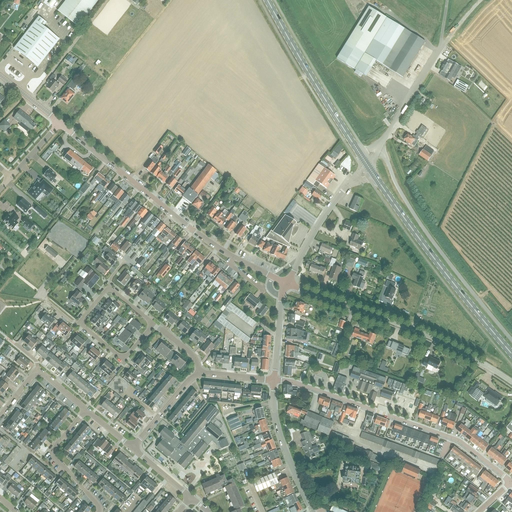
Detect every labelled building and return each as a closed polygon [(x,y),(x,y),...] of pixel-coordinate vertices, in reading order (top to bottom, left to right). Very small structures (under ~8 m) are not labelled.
[(66,0),(58,11),(78,27),(98,0),(66,0)] [(403,78),(425,42),(387,18),(369,7),(337,59),(357,71),(355,73),(360,76),(361,73),(367,77),(377,61),(383,65),(403,78)] [(38,67),(59,39),(43,27),(47,23),(39,17),(14,49),(38,67)] [(441,71),(439,75),(449,81),(452,77),(451,77),(457,65),(448,60),(446,63),(444,62),(440,70),(441,71)] [(64,86),(67,81),(61,76),(58,81),(56,83),(53,81),(56,77),(53,75),(47,83),(49,84),(47,88),(53,92),(58,85),(60,83),(64,86)] [(63,98),(64,99),(64,101),(66,102),(67,102),(68,102),(73,95),(75,93),(71,90),(72,90),(77,84),(80,80),(76,77),(67,88),(70,90),(69,90),(63,98)] [(85,98),(80,94),(75,100),(78,103),(73,108),(75,110),(75,111),(78,113),(79,112),(80,113),(86,104),(83,101),(85,98)] [(21,127),(28,132),(29,131),(31,132),(36,125),(28,119),(29,117),(20,110),(14,118),(22,125),(21,127)] [(417,134),(416,137),(418,138),(420,136),(422,137),(427,129),(422,126),(418,131),(416,133),(417,134)] [(405,139),(404,140),(411,144),(415,147),(418,141),(419,139),(418,138),(416,137),(414,136),(413,138),(408,134),(407,137),(406,137),(405,138),(405,139)] [(157,155),(163,148),(159,145),(153,152),(157,155)] [(426,146),(423,150),(431,156),(434,152),(426,146)] [(423,150),(420,155),(428,161),(432,164),(436,159),(431,156),(423,150)] [(88,175),(93,169),(70,151),(64,158),(80,171),(81,170),(83,172),(82,173),(84,174),(85,173),(88,175)] [(150,161),(144,168),(149,172),(158,160),(153,156),(150,161)] [(161,163),(160,162),(159,161),(151,173),(156,177),(161,170),(157,167),(158,166),(159,166),(161,163)] [(176,165),(175,166),(171,171),(174,173),(177,168),(178,168),(181,164),(177,161),(174,164),(176,165)] [(317,188),(320,184),(326,189),(335,176),(319,164),(307,181),(317,188)] [(164,169),(166,170),(163,173),(161,172),(157,178),(163,183),(168,177),(165,175),(169,171),(171,169),(167,165),(164,169)] [(191,204),(216,171),(208,165),(190,189),(189,189),(182,197),(191,204)] [(185,174),(181,179),(184,182),(188,176),(187,176),(193,169),(191,167),(185,174)] [(172,178),(166,185),(168,186),(168,187),(170,188),(171,188),(177,182),(175,180),(182,171),(178,168),(171,177),(172,178)] [(57,177),(50,170),(44,176),(52,183),(57,177)] [(100,184),(104,178),(99,173),(90,184),(92,185),(94,183),(95,183),(96,181),(100,184)] [(98,186),(96,189),(96,188),(100,192),(102,190),(104,188),(105,189),(110,183),(107,180),(108,180),(105,178),(104,178),(100,184),(98,186)] [(32,189),(28,193),(35,199),(42,192),(47,196),(53,189),(44,181),(40,185),(37,183),(34,186),(34,187),(32,189)] [(86,183),(81,189),(81,190),(80,191),(83,194),(85,192),(85,193),(90,186),(86,183)] [(184,189),(187,185),(185,183),(181,187),(179,186),(174,191),(181,197),(186,191),(184,189)] [(108,200),(117,188),(112,185),(108,191),(106,194),(108,196),(106,199),(108,200)] [(318,200),(322,195),(316,190),(316,189),(313,187),(310,190),(314,192),(312,195),(318,200)] [(304,197),(307,192),(302,188),(298,193),(304,197)] [(113,196),(111,199),(116,203),(123,193),(122,192),(122,191),(120,191),(118,189),(113,196)] [(95,203),(97,201),(101,196),(98,194),(93,201),(95,203)] [(118,201),(114,205),(117,208),(121,203),(124,205),(130,198),(125,194),(119,201),(118,201)] [(357,213),(363,200),(356,196),(350,209),(357,213)] [(26,214),(32,207),(23,199),(17,206),(26,214)] [(201,206),(202,203),(197,199),(192,205),(198,209),(200,210),(202,207),(201,206)] [(126,218),(126,217),(137,204),(133,201),(128,207),(129,208),(123,216),(124,217),(126,218)] [(303,201),(301,203),(304,205),(302,208),(309,213),(309,212),(310,212),(311,211),(311,210),(312,208),(303,201)] [(214,209),(218,204),(216,202),(206,214),(211,218),(217,211),(214,209)] [(299,209),(289,203),(284,212),(294,218),(299,209)] [(137,204),(126,217),(129,219),(134,213),(136,214),(141,208),(137,204)] [(37,206),(34,209),(45,219),(47,216),(48,215),(38,206),(37,206)] [(142,208),(130,224),(127,227),(130,229),(136,221),(137,222),(140,217),(142,219),(147,212),(142,208)] [(123,211),(121,209),(115,216),(117,218),(118,218),(123,211)] [(219,213),(213,220),(218,223),(218,224),(219,225),(220,225),(221,225),(226,218),(228,220),(235,212),(232,209),(230,213),(229,212),(226,215),(223,212),(221,214),(219,213)] [(242,214),(238,219),(241,221),(245,216),(247,213),(244,211),(242,214)] [(140,225),(142,227),(140,229),(143,231),(153,217),(149,213),(140,225)] [(9,215),(3,221),(12,230),(18,224),(16,222),(19,219),(13,214),(10,217),(9,215)] [(298,228),(298,225),(296,224),(297,224),(285,215),(273,232),(271,231),(271,230),(266,238),(287,247),(289,244),(291,235),(292,237),(295,235),(297,231),(298,228)] [(233,223),(237,218),(234,216),(225,228),(231,232),(236,225),(233,223)] [(243,223),(234,234),(237,236),(237,237),(238,238),(239,238),(240,238),(241,239),(242,239),(244,236),(244,235),(243,234),(246,230),(243,228),(246,224),(244,223),(248,218),(245,216),(241,221),(243,223)] [(26,218),(22,222),(30,229),(34,225),(26,218)] [(154,218),(147,227),(145,230),(147,232),(149,229),(152,231),(159,222),(154,218)] [(350,232),(353,225),(346,222),(343,228),(350,232)] [(160,233),(165,227),(161,223),(156,230),(155,229),(151,234),(153,236),(157,231),(160,233)] [(256,225),(253,231),(252,230),(249,235),(252,237),(248,243),(255,247),(258,241),(255,239),(257,236),(253,234),(255,232),(256,233),(259,227),(256,225)] [(157,237),(156,238),(162,243),(163,242),(166,238),(171,232),(166,228),(160,235),(160,234),(157,237)] [(171,232),(166,238),(163,242),(165,244),(169,240),(171,242),(176,235),(171,232)] [(360,250),(363,242),(357,240),(359,236),(353,234),(351,240),(352,240),(350,245),(357,248),(356,249),(360,250)] [(167,249),(169,250),(171,248),(172,248),(174,245),(176,247),(182,240),(177,236),(167,249)] [(139,237),(134,244),(137,246),(141,241),(141,242),(143,239),(139,237)] [(115,241),(114,243),(110,248),(116,253),(120,248),(116,245),(120,240),(118,238),(117,239),(115,241)] [(126,241),(119,250),(124,254),(131,245),(126,241)] [(266,243),(263,251),(264,252),(265,253),(266,252),(269,254),(274,242),(271,241),(270,245),(266,243)] [(178,251),(179,252),(177,254),(181,257),(189,246),(185,242),(178,251)] [(334,249),(333,248),(322,244),(320,250),(330,254),(332,255),(334,249)] [(276,257),(277,256),(278,253),(280,249),(281,249),(282,247),(278,245),(277,248),(274,246),(270,254),(276,257)] [(181,257),(179,259),(176,264),(179,266),(184,260),(183,259),(187,254),(189,256),(194,250),(189,246),(181,257)] [(58,255),(48,247),(45,250),(51,255),(51,256),(55,259),(58,255)] [(102,257),(104,259),(112,266),(116,261),(111,256),(113,254),(107,248),(103,253),(102,255),(102,257)] [(278,253),(277,256),(284,260),(287,254),(286,254),(287,250),(284,249),(282,252),(281,252),(281,254),(278,253)] [(196,251),(187,262),(190,264),(192,266),(195,261),(200,255),(196,251)] [(205,259),(200,255),(195,261),(192,266),(189,269),(192,271),(195,267),(194,267),(197,263),(200,265),(205,259)] [(60,268),(67,261),(61,256),(54,264),(60,268)] [(104,275),(108,270),(102,265),(104,263),(98,258),(94,262),(99,266),(97,270),(104,275)] [(333,267),(329,278),(337,281),(341,268),(334,266),(336,260),(332,258),(329,266),(333,267)] [(353,268),(355,261),(348,259),(346,265),(353,268)] [(211,273),(216,267),(210,262),(203,271),(205,273),(207,270),(211,273)] [(313,272),(323,276),(326,269),(321,267),(321,268),(315,266),(316,264),(308,262),(306,267),(310,269),(310,271),(309,273),(312,274),(313,272)] [(6,269),(1,265),(0,265),(0,278),(1,278),(0,279),(0,288),(1,289),(2,288),(4,289),(7,285),(12,289),(16,285),(11,281),(14,277),(10,274),(7,277),(4,274),(2,273),(6,269)] [(163,278),(171,269),(166,265),(158,274),(163,278)] [(137,275),(139,272),(133,267),(131,270),(137,275)] [(212,281),(214,278),(220,271),(216,267),(211,273),(208,277),(212,281)] [(85,273),(80,278),(75,284),(80,289),(84,285),(89,289),(95,282),(96,282),(99,279),(93,274),(94,273),(87,268),(84,272),(85,273)] [(124,286),(130,278),(127,275),(128,273),(126,271),(117,281),(124,286)] [(356,280),(354,287),(360,289),(361,285),(364,285),(365,282),(362,281),(365,273),(361,271),(359,276),(354,274),(352,278),(356,280)] [(221,272),(217,278),(219,279),(217,282),(220,285),(227,277),(221,272)] [(138,279),(139,278),(136,276),(131,282),(133,284),(130,288),(135,292),(143,283),(138,279)] [(223,287),(225,286),(227,288),(228,287),(233,281),(227,277),(220,285),(223,287)] [(388,299),(390,300),(391,299),(392,300),(392,299),(393,299),(394,296),(394,295),(396,289),(394,289),(396,284),(387,281),(385,286),(389,288),(385,297),(388,298),(388,299)] [(232,296),(239,286),(235,283),(229,291),(230,292),(229,294),(232,296)] [(148,304),(153,297),(145,290),(138,298),(141,300),(142,300),(148,304)] [(78,308),(83,302),(79,299),(82,296),(78,292),(75,295),(70,301),(78,308)] [(259,309),(256,312),(262,317),(268,310),(263,306),(259,303),(250,295),(245,301),(254,309),(256,307),(259,309)] [(152,303),(155,305),(153,307),(161,314),(166,307),(158,301),(159,300),(157,298),(152,303)] [(226,308),(232,300),(229,298),(223,306),(226,308)] [(105,305),(113,312),(117,308),(118,309),(120,307),(115,302),(113,305),(108,301),(105,305)] [(188,301),(182,307),(187,312),(193,305),(188,301)] [(295,314),(295,315),(300,316),(302,317),(303,314),(305,309),(308,310),(309,306),(306,305),(298,302),(296,306),(295,307),(294,307),(293,309),(294,310),(296,311),(295,314)] [(230,303),(225,309),(230,313),(231,311),(235,306),(230,303)] [(106,313),(104,315),(109,320),(109,319),(111,317),(110,316),(113,312),(105,305),(101,309),(106,313)] [(44,324),(50,317),(48,315),(49,314),(45,311),(39,317),(42,319),(40,321),(44,324)] [(176,325),(180,321),(177,318),(177,319),(169,313),(164,318),(169,322),(168,323),(172,325),(174,323),(176,325)] [(223,313),(217,321),(221,324),(225,319),(227,316),(223,313)] [(98,314),(94,318),(102,325),(104,323),(107,325),(111,320),(109,319),(109,320),(104,315),(102,318),(98,314)] [(300,316),(295,315),(289,315),(289,323),(297,324),(296,327),(303,330),(305,323),(301,321),(300,321),(300,316)] [(50,317),(44,324),(49,328),(50,326),(52,328),(58,322),(54,318),(53,319),(50,317)] [(102,325),(94,318),(90,323),(99,330),(102,325)] [(127,327),(131,330),(133,328),(137,331),(141,326),(133,320),(129,324),(130,324),(127,327)] [(184,335),(190,328),(183,322),(178,328),(183,332),(182,333),(184,335)] [(61,333),(67,326),(63,323),(60,326),(58,324),(52,331),(56,334),(59,331),(61,333)] [(67,326),(61,333),(64,335),(62,336),(67,340),(71,334),(69,333),(71,330),(67,326)] [(125,329),(121,334),(129,341),(133,336),(129,333),(131,330),(127,327),(125,329)] [(288,335),(287,340),(297,340),(297,336),(304,337),(304,332),(298,330),(296,329),(296,331),(288,330),(288,335)] [(374,341),(377,336),(371,333),(369,336),(359,332),(359,330),(355,329),(353,337),(367,342),(374,346),(376,343),(374,341)] [(195,332),(189,339),(195,345),(198,340),(202,344),(207,338),(200,333),(197,330),(195,332)] [(23,342),(28,345),(33,339),(31,337),(33,335),(28,331),(24,337),(26,339),(23,342)] [(129,341),(121,334),(117,339),(115,337),(111,342),(117,347),(119,345),(121,342),(125,346),(129,341)] [(73,344),(75,346),(81,339),(77,336),(74,340),(72,338),(67,343),(71,347),(73,344)] [(220,344),(222,341),(219,338),(213,345),(208,341),(201,350),(207,356),(213,349),(215,350),(220,344)] [(33,339),(28,345),(32,349),(35,345),(37,347),(41,342),(37,339),(36,341),(33,339)] [(85,343),(81,339),(75,346),(73,348),(80,354),(84,348),(82,346),(85,343)] [(387,347),(391,349),(408,356),(411,350),(390,341),(387,347)] [(160,354),(167,346),(162,342),(158,347),(156,344),(153,348),(156,350),(155,350),(160,354)] [(36,353),(41,356),(46,350),(42,346),(36,353)] [(167,346),(160,354),(165,358),(168,360),(171,357),(168,354),(172,350),(167,346)] [(41,356),(45,359),(50,353),(48,352),(50,350),(48,348),(46,350),(41,356)] [(97,351),(93,348),(90,351),(85,348),(81,354),(87,358),(89,356),(91,358),(97,351)] [(213,354),(212,360),(215,360),(215,363),(222,364),(223,351),(220,350),(220,354),(220,355),(216,355),(216,354),(213,354)] [(97,351),(91,358),(93,360),(91,362),(96,365),(99,361),(100,360),(98,358),(101,354),(97,351)] [(45,359),(49,363),(54,357),(50,353),(45,359)] [(20,354),(18,357),(17,359),(18,360),(16,363),(25,370),(29,365),(24,361),(26,359),(20,354)] [(171,357),(168,360),(170,362),(175,366),(181,358),(177,354),(173,359),(171,357)] [(148,368),(150,365),(153,361),(147,356),(146,359),(142,356),(138,360),(145,365),(148,368)] [(49,363),(53,366),(58,360),(54,357),(49,363)] [(53,366),(57,370),(62,363),(60,362),(62,359),(60,357),(58,360),(53,366)] [(426,359),(423,365),(427,367),(428,365),(433,367),(432,370),(436,372),(439,371),(440,370),(438,369),(441,363),(434,360),(435,359),(431,357),(431,358),(429,361),(426,359)] [(181,358),(175,366),(179,370),(180,370),(182,372),(185,369),(183,367),(186,362),(181,358)] [(145,365),(138,360),(135,364),(138,367),(136,369),(138,371),(142,374),(146,370),(143,368),(145,365)] [(62,363),(57,370),(61,373),(63,370),(66,373),(71,367),(63,361),(62,363)] [(105,373),(111,365),(106,361),(104,365),(101,362),(97,367),(95,370),(98,372),(99,371),(101,373),(102,371),(105,373)] [(9,372),(16,378),(19,373),(17,372),(19,369),(13,365),(12,367),(10,365),(8,368),(11,370),(9,372)] [(111,365),(105,373),(107,375),(106,377),(108,378),(106,380),(109,382),(113,377),(115,375),(116,375),(113,372),(116,369),(111,365)] [(297,367),(295,367),(286,366),(285,376),(292,377),(293,369),(297,370),(297,367)] [(353,371),(350,378),(351,378),(350,378),(354,379),(354,381),(356,386),(358,387),(357,390),(370,394),(368,400),(374,402),(375,402),(377,396),(391,401),(393,395),(394,396),(393,397),(396,398),(398,392),(404,394),(405,391),(407,392),(409,387),(390,380),(388,385),(391,386),(390,389),(395,391),(394,394),(393,394),(394,393),(383,389),(385,383),(387,379),(354,367),(353,371)] [(75,372),(74,370),(71,368),(67,374),(69,376),(67,378),(71,382),(76,375),(75,374),(75,372)] [(134,375),(129,371),(125,376),(132,383),(135,379),(137,381),(142,376),(141,376),(137,372),(136,371),(134,375)] [(1,377),(3,378),(8,383),(10,380),(12,382),(16,378),(9,372),(7,375),(4,372),(1,377)] [(75,385),(81,379),(76,375),(71,382),(75,385)] [(339,375),(334,389),(342,392),(347,378),(339,375)] [(165,380),(171,385),(176,381),(170,376),(165,380)] [(2,382),(0,384),(0,386),(5,391),(9,387),(7,385),(8,383),(3,378),(1,381),(2,382)] [(79,388),(85,382),(81,379),(75,385),(79,388)] [(171,385),(165,380),(161,385),(167,390),(171,385)] [(85,382),(79,388),(83,392),(89,385),(90,383),(88,382),(87,384),(85,382)] [(89,385),(83,392),(87,395),(93,389),(92,389),(94,387),(90,383),(89,385)] [(157,390),(163,395),(167,390),(161,385),(157,390)] [(43,393),(46,396),(48,394),(49,392),(46,390),(45,392),(37,386),(34,390),(41,396),(43,393)] [(303,396),(303,391),(298,391),(298,389),(292,388),(292,386),(284,386),(284,395),(291,395),(303,396)] [(93,389),(87,395),(92,399),(94,396),(96,398),(100,393),(98,391),(98,390),(94,387),(92,389),(93,389)] [(243,390),(242,397),(250,397),(250,395),(260,396),(261,388),(251,387),(251,390),(243,390)] [(489,389),(483,396),(491,403),(491,404),(496,407),(497,407),(499,405),(498,404),(502,398),(498,394),(497,396),(494,394),(495,393),(489,389)] [(34,390),(31,394),(38,400),(39,398),(42,400),(44,398),(41,396),(34,390)] [(153,395),(159,400),(163,395),(157,390),(153,395)] [(188,395),(194,400),(198,395),(192,390),(188,395)] [(38,400),(31,394),(27,399),(34,404),(36,402),(39,404),(40,402),(38,400)] [(159,400),(153,395),(149,400),(155,405),(159,400)] [(194,400),(188,395),(184,400),(190,405),(194,400)] [(105,410),(110,403),(108,402),(109,400),(105,396),(101,402),(103,404),(101,406),(105,410)] [(27,399),(24,403),(31,409),(34,404),(27,399)] [(155,405),(149,400),(145,405),(151,410),(155,405)] [(190,405),(184,400),(180,405),(186,410),(190,405)] [(332,410),(335,411),(338,403),(333,401),(330,408),(329,410),(329,412),(331,413),(331,411),(332,410)] [(416,414),(419,415),(419,417),(424,419),(429,405),(427,404),(424,412),(421,411),(423,405),(424,402),(422,401),(421,404),(420,404),(418,410),(416,414)] [(31,409),(24,403),(21,407),(24,410),(22,412),(28,417),(31,415),(28,413),(29,411),(32,413),(34,411),(31,409)] [(110,403),(105,410),(109,413),(114,407),(110,403)] [(345,415),(346,414),(346,413),(341,412),(342,409),(343,404),(338,403),(335,411),(342,414),(345,415)] [(114,407),(109,413),(113,417),(115,418),(117,416),(122,411),(120,409),(120,408),(116,405),(114,407)] [(164,438),(156,448),(168,458),(169,457),(184,470),(195,457),(198,459),(198,458),(202,453),(203,452),(207,447),(208,446),(212,441),(213,440),(215,442),(216,445),(218,450),(219,450),(229,446),(228,445),(226,439),(224,436),(222,434),(210,424),(211,424),(220,412),(211,405),(196,424),(191,430),(181,442),(175,437),(164,428),(159,434),(164,438)] [(176,410),(182,415),(186,410),(180,405),(176,410)] [(424,419),(431,421),(433,415),(430,414),(431,411),(430,411),(432,406),(429,405),(424,419)] [(300,415),(301,414),(306,416),(304,421),(302,420),(300,424),(329,435),(334,422),(323,418),(303,409),(302,410),(290,406),(287,413),(288,413),(287,415),(290,417),(291,414),(294,415),(295,413),(300,415)] [(346,413),(346,414),(352,416),(351,419),(355,420),(356,417),(358,410),(348,406),(346,413)] [(134,411),(131,415),(136,420),(138,418),(142,421),(146,416),(142,413),(145,410),(142,407),(141,408),(139,411),(138,410),(136,413),(134,411)] [(61,414),(67,419),(71,414),(65,409),(61,414)] [(262,409),(253,411),(255,419),(254,420),(254,422),(259,421),(259,420),(265,418),(262,409)] [(172,414),(178,419),(182,415),(176,410),(172,414)] [(18,411),(14,416),(21,421),(23,419),(26,421),(28,417),(22,412),(21,414),(18,411)] [(444,419),(441,425),(447,427),(449,421),(452,413),(449,412),(446,420),(444,419)] [(363,424),(361,430),(363,431),(364,431),(368,421),(372,422),(374,415),(368,413),(366,420),(365,420),(364,424),(363,424)] [(452,413),(449,421),(447,427),(453,429),(455,423),(456,418),(454,417),(454,414),(452,413)] [(67,419),(61,414),(57,419),(63,423),(67,419)] [(178,419),(172,414),(168,419),(174,424),(178,419)] [(136,420),(131,415),(127,420),(129,421),(127,424),(134,430),(138,425),(134,422),(136,420)] [(22,425),(24,423),(21,421),(14,416),(11,420),(18,425),(19,423),(22,425)] [(237,417),(227,421),(231,432),(242,428),(237,417)] [(376,424),(380,425),(383,418),(378,417),(376,420),(375,419),(373,423),(372,428),(371,428),(369,431),(374,432),(376,424)] [(380,425),(378,431),(376,435),(379,436),(382,427),(381,427),(381,426),(388,428),(390,421),(387,420),(383,418),(380,425)] [(63,423),(57,419),(53,423),(59,428),(63,423)] [(461,434),(469,424),(470,422),(467,419),(465,422),(466,423),(464,426),(461,424),(457,430),(461,434)] [(11,420),(7,424),(14,430),(16,427),(19,430),(21,428),(18,425),(11,420)] [(267,425),(265,420),(259,422),(260,425),(255,427),(255,429),(267,425)] [(59,428),(53,423),(49,428),(55,433),(59,428)] [(16,434),(17,432),(7,424),(4,428),(11,434),(13,432),(16,434)] [(395,433),(400,435),(403,427),(396,424),(393,432),(392,435),(394,436),(395,433)] [(461,434),(466,437),(470,431),(468,429),(471,425),(469,424),(461,434)] [(256,431),(258,431),(259,434),(262,433),(268,431),(267,425),(255,429),(256,431)] [(81,431),(87,436),(91,431),(85,426),(81,431)] [(403,427),(400,435),(399,437),(401,438),(402,436),(407,437),(410,429),(403,427)] [(470,431),(466,437),(470,441),(478,431),(479,430),(474,427),(470,431)] [(410,429),(407,437),(407,440),(409,441),(410,438),(415,440),(417,432),(410,429)] [(470,441),(475,444),(479,438),(477,437),(482,431),(480,429),(479,430),(478,431),(470,441)] [(41,434),(46,439),(51,434),(45,430),(41,434)] [(81,431),(77,436),(83,441),(87,436),(81,431)] [(253,446),(254,448),(261,445),(260,444),(272,439),(269,432),(258,437),(259,440),(254,442),(255,445),(253,446)] [(314,453),(318,451),(316,446),(312,447),(309,440),(310,439),(307,432),(301,434),(304,442),(302,442),(308,459),(315,456),(314,453)] [(422,443),(425,435),(417,432),(415,440),(414,442),(416,443),(417,441),(422,443)] [(43,444),(46,439),(41,434),(37,439),(43,444)] [(242,443),(239,437),(236,438),(235,435),(233,436),(237,445),(242,443)] [(432,437),(425,435),(422,443),(421,445),(423,446),(424,443),(429,445),(432,437)] [(79,445),(83,441),(77,436),(73,441),(79,445)] [(475,444),(479,448),(487,438),(485,436),(482,440),(479,438),(475,444)] [(0,444),(2,446),(4,444),(6,445),(9,441),(4,437),(2,439),(0,437),(0,444)] [(432,437),(429,445),(428,448),(430,448),(431,446),(436,448),(439,440),(432,437)] [(487,438),(479,448),(484,451),(489,445),(486,444),(490,439),(488,437),(487,438)] [(39,448),(43,444),(37,439),(33,443),(39,448)] [(109,443),(104,439),(101,443),(99,441),(94,447),(98,450),(100,449),(102,451),(109,443)] [(255,450),(262,448),(265,447),(268,452),(276,449),(272,440),(261,445),(254,448),(255,450)] [(73,441),(69,445),(75,450),(79,445),(73,441)] [(39,448),(33,443),(29,448),(35,453),(39,448)] [(109,443),(102,451),(105,453),(104,455),(108,458),(109,457),(111,455),(112,453),(110,451),(113,447),(109,443)] [(67,452),(64,455),(70,460),(72,456),(71,455),(75,450),(69,445),(65,450),(67,452)] [(492,448),(487,454),(491,457),(496,451),(497,448),(499,446),(498,445),(496,447),(493,448),(492,448)] [(454,447),(445,459),(447,461),(449,459),(452,461),(460,451),(455,447),(454,447)] [(271,462),(279,459),(279,458),(276,450),(268,453),(262,456),(263,459),(268,457),(267,456),(269,456),(271,462)] [(460,451),(452,461),(450,463),(452,465),(454,463),(458,465),(466,455),(465,455),(465,456),(460,451)] [(491,457),(495,460),(499,454),(496,451),(491,457)] [(507,452),(505,454),(499,463),(502,466),(507,460),(505,458),(507,455),(507,456),(509,453),(507,452)] [(130,461),(125,457),(120,453),(112,463),(115,465),(116,464),(118,465),(122,469),(121,470),(122,470),(124,472),(127,474),(127,475),(128,474),(132,477),(134,479),(133,480),(136,482),(144,473),(139,469),(134,465),(132,463),(130,461)] [(495,460),(499,463),(505,454),(504,453),(502,456),(499,454),(495,460)] [(75,464),(80,458),(77,455),(72,462),(75,464)] [(466,456),(466,455),(458,465),(458,466),(456,468),(458,469),(460,467),(463,470),(471,460),(466,456)] [(28,464),(32,468),(37,462),(32,458),(28,464)] [(279,459),(271,462),(265,465),(266,467),(270,465),(270,464),(271,463),(273,469),(282,465),(279,459)] [(471,460),(463,470),(461,472),(463,473),(466,472),(469,474),(477,464),(476,464),(471,460)] [(371,471),(382,472),(383,465),(379,465),(379,464),(377,464),(374,463),(374,462),(373,462),(369,461),(368,465),(372,466),(371,471)] [(32,468),(37,471),(42,466),(37,462),(32,468)] [(74,468),(79,472),(84,466),(79,462),(74,468)] [(246,469),(243,463),(237,465),(240,471),(246,469)] [(477,464),(469,474),(467,476),(469,478),(471,476),(474,479),(482,469),(477,464)] [(418,475),(420,471),(406,465),(405,469),(418,475)] [(37,471),(42,475),(46,469),(42,466),(37,471)] [(84,466),(79,472),(84,476),(89,470),(84,466)] [(359,483),(360,470),(356,469),(356,468),(351,467),(351,468),(348,468),(347,467),(346,468),(347,469),(346,475),(345,474),(344,481),(344,483),(349,484),(349,482),(354,483),(354,482),(359,483)] [(42,475),(46,479),(51,473),(46,469),(42,475)] [(84,476),(89,480),(94,474),(89,470),(84,476)] [(482,473),(478,479),(483,483),(485,481),(490,475),(485,471),(483,474),(482,473)] [(56,477),(51,473),(46,479),(51,483),(56,477)] [(3,475),(0,478),(0,483),(2,485),(4,483),(6,484),(12,478),(8,474),(5,477),(3,475)] [(94,474),(89,480),(94,484),(99,479),(94,474)] [(290,484),(287,478),(277,482),(274,474),(253,483),(257,493),(260,498),(262,497),(260,491),(275,485),(277,489),(282,487),(290,484)] [(225,486),(225,487),(233,484),(233,485),(235,484),(233,479),(225,483),(223,478),(221,479),(219,475),(216,476),(218,480),(220,485),(222,485),(223,487),(225,486)] [(487,482),(490,484),(494,478),(490,475),(485,481),(483,483),(482,485),(480,487),(483,489),(484,487),(487,482)] [(138,482),(132,490),(135,492),(140,486),(145,491),(147,488),(153,482),(147,477),(142,484),(141,485),(138,482)] [(55,494),(60,488),(65,482),(60,478),(55,484),(58,486),(53,492),(55,494)] [(499,482),(494,478),(490,484),(486,489),(488,491),(492,486),(494,488),(499,482)] [(16,497),(21,491),(17,487),(18,486),(11,480),(7,485),(10,487),(8,490),(11,492),(16,497)] [(98,485),(103,490),(108,484),(103,480),(98,485)] [(221,488),(220,485),(218,480),(210,483),(214,491),(221,488)] [(65,492),(70,486),(65,482),(60,488),(65,492)] [(153,482),(147,488),(152,493),(158,486),(153,482)] [(206,495),(214,491),(210,483),(203,487),(206,495)] [(103,490),(108,494),(113,488),(108,484),(103,490)] [(233,484),(225,487),(225,488),(228,495),(236,492),(233,485),(233,484)] [(282,487),(284,490),(281,491),(282,493),(292,488),(290,484),(282,487)] [(470,494),(466,499),(473,504),(477,499),(476,499),(479,496),(476,494),(478,490),(470,485),(466,491),(470,494)] [(65,492),(69,496),(74,490),(70,486),(65,492)] [(108,494),(113,498),(118,492),(113,488),(108,494)] [(74,490),(69,496),(68,498),(73,502),(74,500),(79,494),(74,490)] [(29,492),(23,498),(26,501),(24,503),(29,507),(28,507),(32,510),(37,503),(39,500),(32,494),(29,492)] [(113,498),(118,502),(122,496),(118,492),(113,498)] [(240,499),(236,492),(228,495),(232,503),(240,499)] [(148,503),(154,496),(152,493),(145,501),(148,503)] [(127,500),(122,496),(118,502),(123,506),(127,500)] [(166,501),(172,506),(176,501),(170,496),(166,501)] [(293,505),(298,502),(296,498),(291,501),(291,500),(288,502),(289,504),(287,505),(288,507),(293,505)] [(240,499),(232,503),(235,510),(243,507),(240,499)] [(172,506),(166,501),(162,506),(168,511),(172,506)] [(466,511),(471,506),(465,501),(463,504),(462,503),(459,507),(466,511)] [(298,502),(293,505),(295,507),(292,508),(294,511),(299,511),(302,510),(298,502)] [(450,503),(448,506),(452,509),(455,511),(454,511),(463,511),(456,506),(451,503),(450,503)]
